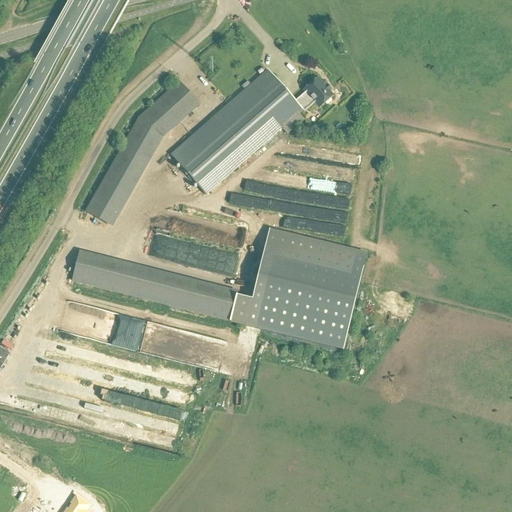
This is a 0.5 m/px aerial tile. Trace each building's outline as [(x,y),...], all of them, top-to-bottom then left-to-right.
[(327,85),(325,88),(318,80),(304,92),(306,94),(296,103),(269,72),(172,157),(206,196),(303,112),(304,114),(315,104),(320,110),(334,98),(329,93),(332,91),(327,85)] [(180,124),(200,106),(180,84),(140,120),(87,214),(108,226),(159,135),(176,119),(180,124)] [(359,178),(361,169),(353,167),(350,175),(359,178)] [(251,303),(79,259),(73,283),(343,352),(368,255),(270,230),(251,303)] [(183,263),(189,240),(157,232),(152,256),(183,263)] [(66,353),(68,344),(53,340),(51,349),(66,353)] [(48,358),(46,368),(86,376),(88,366),(48,358)] [(189,403),(189,393),(174,388),(172,388),(165,386),(162,386),(152,383),(149,383),(149,393),(157,395),(160,395),(186,403),(189,403)] [(242,408),(248,389),(234,384),(228,404),(242,408)] [(225,409),(230,393),(224,391),(219,407),(225,409)] [(184,433),(185,423),(125,411),(123,421),(184,433)] [(85,511),(89,508),(76,498),(65,511),(85,511)]
